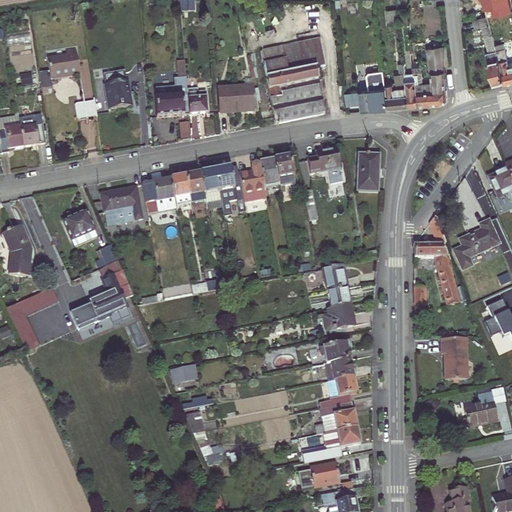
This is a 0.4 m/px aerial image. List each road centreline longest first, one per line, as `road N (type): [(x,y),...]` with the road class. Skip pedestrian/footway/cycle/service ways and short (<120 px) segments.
road 1 (residential): [(0,188),(367,122),(395,122),(426,138)]
road 2 (tertiary): [(426,138),(408,163),(397,212),(397,464)]
